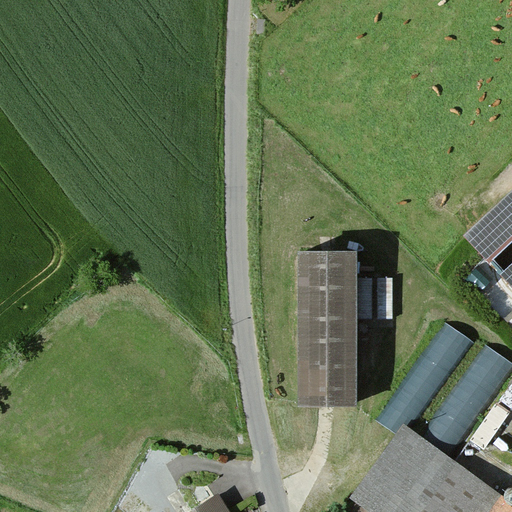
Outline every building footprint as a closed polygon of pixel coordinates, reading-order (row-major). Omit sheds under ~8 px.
[(511,194),(469,234),(511,281),(511,194)] [(303,403),(350,403),(350,250),(303,250),(303,403)] [(380,302),(379,310),(391,310),(393,273),(359,272),(358,301),(380,302)] [(412,429),(473,335),(447,317),(385,412),(412,429)] [(511,511),(511,508),(413,437),(368,498),(386,511),(511,511)] [(222,511),(212,496),(188,511),(222,511)]
